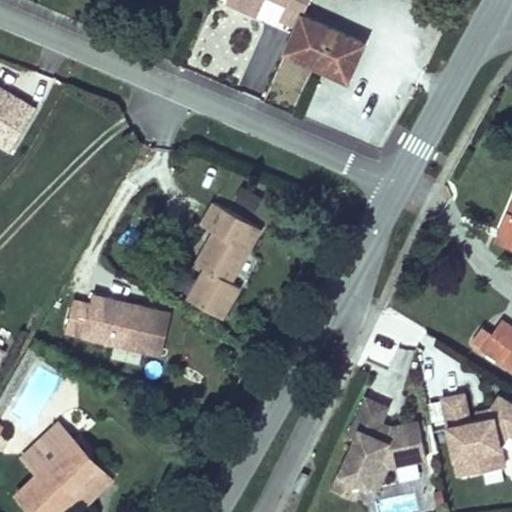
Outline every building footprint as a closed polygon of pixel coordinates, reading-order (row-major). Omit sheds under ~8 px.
[(301,10),(305,0),(230,0),(255,11),(260,0),(283,0),(283,2),(301,10)] [(301,10),(283,2),(278,13),(296,21),(301,10)] [(348,70),(362,37),(301,10),(296,21),(286,44),(348,70)] [(34,117),(0,95),(0,152),(8,158),(34,117)] [(511,193),(495,232),(511,239),(511,193)] [(206,262),(189,293),(225,312),(241,283),(230,278),(260,222),(215,197),(203,219),(215,226),(198,258),(206,262)] [(141,343),(151,302),(90,288),(88,298),(75,295),(68,326),(141,343)] [(158,347),(168,306),(151,302),(141,343),(158,347)] [(511,323),(501,316),(481,345),(511,367),(511,323)] [(467,424),(462,397),(440,402),(451,464),(462,462),(474,470),(475,475),(501,470),(498,453),(507,440),(511,443),(511,411),(499,402),(491,412),(482,413),(483,421),(474,423),(467,424)] [(384,409),(364,400),(346,438),(352,441),(328,490),(349,500),(357,484),(373,491),(384,468),(422,460),(416,424),(389,429),(385,438),(374,432),(378,424),(384,409)] [(483,421),(482,413),(472,415),(474,423),(483,421)] [(36,468),(72,434),(56,418),(21,453),(36,468)] [(385,438),(389,429),(378,424),(374,432),(385,438)] [(87,484),(104,467),(72,434),(36,468),(18,486),(43,511),(57,511),(79,492),(71,483),(78,476),(87,484)] [(454,479),(475,475),(474,470),(462,462),(451,464),(454,479)] [(87,500),(112,475),(104,467),(87,484),(78,476),(71,483),(79,492),(87,500)] [(295,485),(300,488),(307,472),(302,470),(295,485)]
